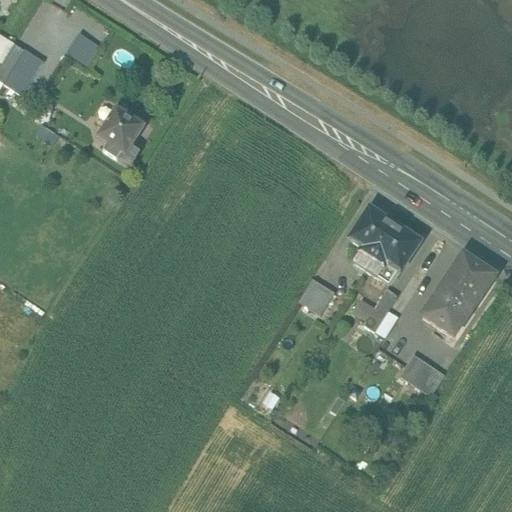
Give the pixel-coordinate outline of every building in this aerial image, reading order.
[(79,34),(67,54),(89,67),(100,47),(79,34)] [(43,64),(15,46),(15,47),(3,66),(12,71),(3,85),(22,97),(43,64)] [(116,113),(98,140),(108,147),(104,153),(117,162),(121,156),(125,158),(143,130),(116,113)] [(394,229),(369,212),(349,243),(362,251),(354,265),(366,273),(394,229)] [(394,229),(366,273),(388,287),(392,287),(419,245),(394,229)] [(494,279),(463,259),(422,319),(453,340),(494,279)] [(334,296),(312,282),(298,304),(321,318),(334,296)] [(387,292),(364,328),(374,335),(375,334),(385,340),(397,321),(387,315),(397,299),(387,292)] [(444,378),(413,358),(400,378),(431,399),(444,378)]
